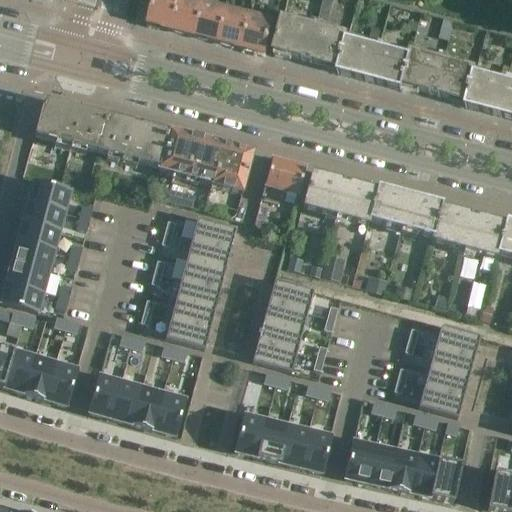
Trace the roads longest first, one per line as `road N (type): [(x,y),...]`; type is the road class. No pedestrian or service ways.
road 1 (secondary): [(81,74),(511,189)]
road 2 (secondary): [(511,160),(87,47)]
road 3 (residential): [(346,511),(0,420)]
